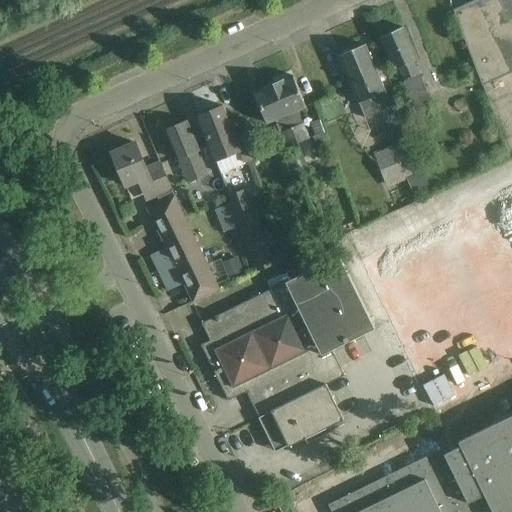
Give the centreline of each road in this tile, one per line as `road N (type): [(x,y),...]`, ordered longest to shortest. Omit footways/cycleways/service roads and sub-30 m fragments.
road 1 (unclassified): [(238,511),(64,142),(88,109),(336,0)]
road 2 (tertiary): [(89,450),(77,404),(0,278)]
road 3 (tertiary): [(0,324),(89,450)]
